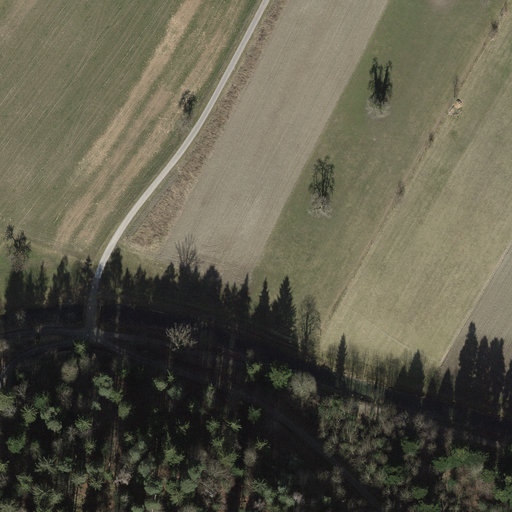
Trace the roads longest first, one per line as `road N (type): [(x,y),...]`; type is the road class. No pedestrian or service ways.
road 1 (track): [(0,338),(130,336),(511,451)]
road 2 (track): [(80,332),(232,392),(286,424),(334,461),(377,511)]
